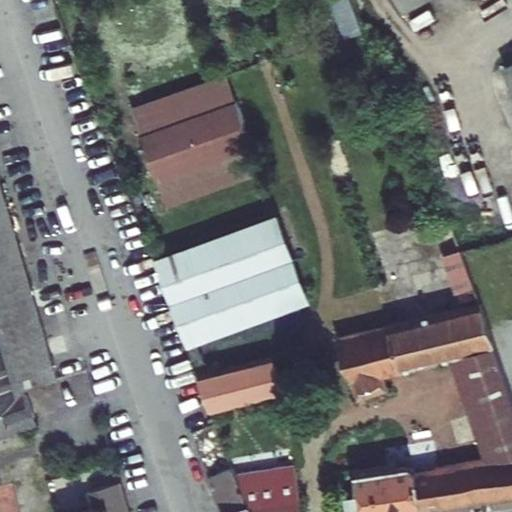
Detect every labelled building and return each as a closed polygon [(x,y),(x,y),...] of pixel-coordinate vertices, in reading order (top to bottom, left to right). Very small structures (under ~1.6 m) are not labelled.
[(328,0),(338,39),(360,34),(351,0),(328,0)] [(395,0),(405,17),(432,0),(395,0)] [(511,71),(494,78),(511,123),(511,71)] [(161,208),(255,173),(219,77),(125,112),(161,208)] [(0,429),(22,421),(12,393),(54,382),(0,195),(0,429)] [(304,304),(271,215),(149,261),(182,350),(304,304)] [(445,255),(452,293),(471,290),(463,251),(445,255)] [(428,511),(511,501),(511,422),(472,306),(331,339),(352,403),(383,393),(379,376),(449,358),(485,464),(423,473),(421,465),(354,474),(357,496),(340,498),(342,511),(428,511)] [(280,392),(271,360),(192,378),(204,409),(280,392)] [(190,433),(204,464),(227,453),(213,423),(190,433)] [(242,511),(232,485),(224,462),(199,470),(214,511),(242,511)] [(291,511),(283,467),(229,477),(232,485),(242,511),(291,511)] [(126,511),(120,479),(95,483),(98,504),(63,511),(126,511)]
